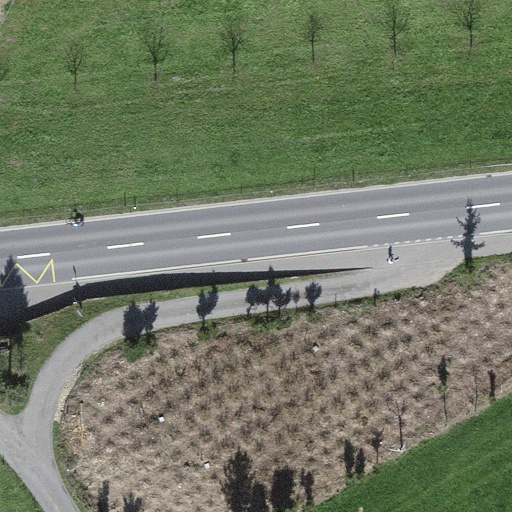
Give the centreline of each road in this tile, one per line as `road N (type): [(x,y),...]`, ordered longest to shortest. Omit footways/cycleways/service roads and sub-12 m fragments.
road 1 (track): [(433,210),(388,279),(174,310),(96,335),(56,374),(30,464)]
road 2 (secondary): [(511,201),(0,259)]
